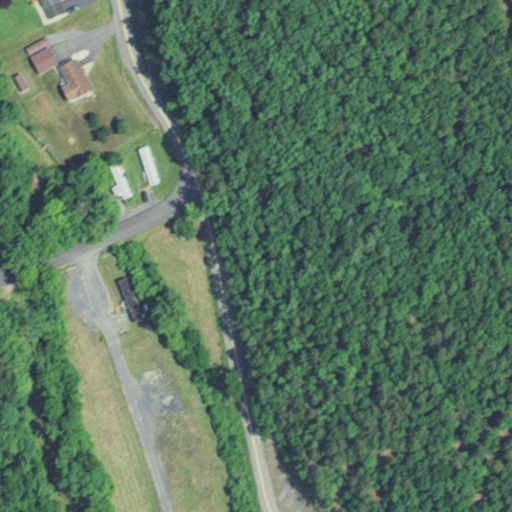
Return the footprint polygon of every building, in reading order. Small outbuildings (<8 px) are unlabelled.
[(67,10),(62,0),(42,0),(51,18),(67,10)] [(59,63),(52,45),(33,53),(40,70),(59,63)] [(64,85),(70,99),(96,88),(81,56),(62,64),(70,82),(64,85)] [(152,183),(160,180),(147,143),(138,147),(152,183)] [(112,184),(115,197),(130,194),(123,160),(111,162),(115,183),(112,184)]
